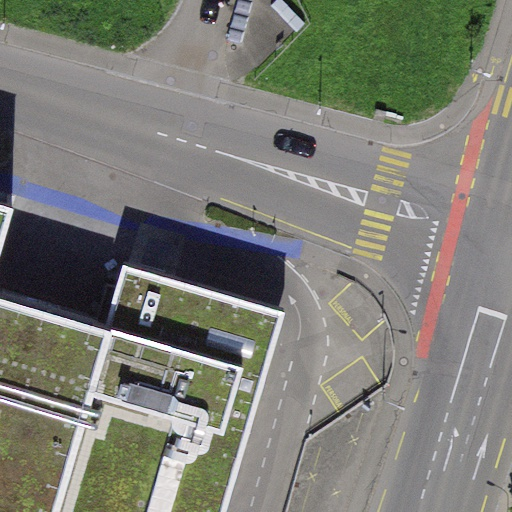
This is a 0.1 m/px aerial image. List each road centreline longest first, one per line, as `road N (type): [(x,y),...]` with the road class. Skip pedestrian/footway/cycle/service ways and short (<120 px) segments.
road 1 (residential): [(511,246),(0,97)]
road 2 (unclassified): [(437,511),(511,273)]
